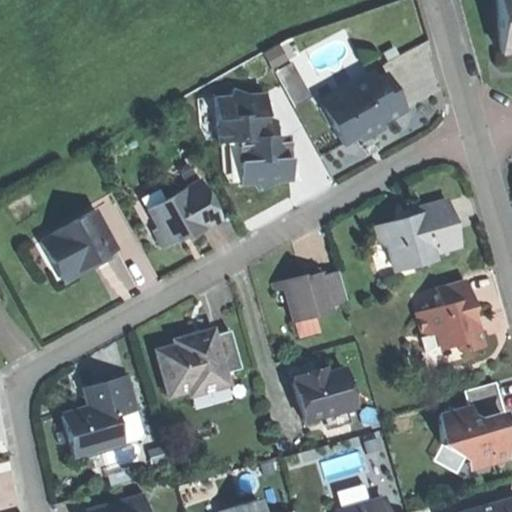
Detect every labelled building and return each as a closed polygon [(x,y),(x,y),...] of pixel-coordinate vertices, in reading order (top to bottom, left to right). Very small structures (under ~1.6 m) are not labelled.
[(511,0),(500,0),(503,53),(511,52),(511,0)] [(293,104),(308,97),(286,45),(270,52),(293,104)] [(334,125),(345,145),(370,131),(373,135),(380,131),(387,128),(385,123),(409,110),(389,72),(380,77),(376,70),(350,84),(353,91),(333,101),(343,120),(334,125)] [(321,100),(324,106),(333,101),(353,91),(350,84),(321,100)] [(215,97),(218,142),(239,141),(242,184),(259,183),(262,188),(271,182),(292,181),(291,167),(290,152),(285,153),(283,136),(269,137),(268,114),(266,93),(247,95),(236,90),(234,96),(215,97)] [(324,106),(334,125),(343,120),(333,101),(324,106)] [(154,231),(163,248),(191,233),(193,237),(207,229),(221,222),(199,180),(148,207),(159,228),(154,231)] [(399,219),(377,225),(382,244),(384,251),(391,249),(397,271),(436,261),(434,252),(461,245),(449,201),(420,209),(412,204),(408,211),(408,227),(399,219)] [(96,211),(40,242),(52,263),(67,255),(76,271),(78,275),(91,267),(100,263),(98,261),(118,250),(96,211)] [(398,214),(399,219),(408,227),(408,211),(403,212),(398,214)] [(381,275),(397,271),(391,249),(384,251),(382,244),(373,246),(381,275)] [(61,279),(76,271),(67,255),(52,263),(61,279)] [(305,275),(286,280),(296,321),(319,315),(334,312),(333,305),(348,301),(341,272),(324,276),(323,271),(305,275)] [(468,279),(439,287),(443,304),(417,311),(423,335),(434,332),(439,351),(460,345),(462,353),(484,347),(477,320),(471,322),(467,308),(473,306),(475,306),(468,279)] [(475,314),(473,306),(467,308),(471,322),(477,320),(475,314)] [(323,330),(319,315),(296,321),(300,336),(323,330)] [(202,332),(195,334),(197,340),(215,335),(214,329),(202,332)] [(159,351),(170,394),(190,389),(191,394),(227,385),(224,372),(241,368),(231,331),(215,335),(197,340),(195,334),(175,340),(176,346),(159,351)] [(464,360),(462,353),(460,345),(439,351),(434,332),(423,335),(431,368),(464,360)] [(319,370),(312,371),(314,378),(328,374),(326,368),(319,370)] [(312,371),(293,377),(305,420),(325,415),(349,408),(355,407),(345,369),(328,374),(314,378),(312,371)] [(74,456),(123,442),(116,416),(138,410),(129,375),(93,385),(98,405),(69,413),(62,415),(69,437),(74,456)] [(497,383),(465,392),(470,407),(443,414),(442,444),(469,461),(492,455),(495,464),(509,460),(509,425),(501,428),(499,422),(498,416),(506,414),(497,383)] [(64,393),(69,413),(98,405),(93,385),(64,393)] [(353,423),(349,408),(325,415),(329,430),(353,423)] [(145,436),(138,410),(116,416),(123,442),(145,436)] [(156,449),(160,462),(170,459),(166,446),(156,449)] [(472,470),(495,464),(492,455),(469,461),(472,470)] [(145,511),(141,496),(88,510),(88,511),(145,511)] [(338,511),(388,511),(385,499),(338,511)] [(511,511),(511,499),(467,511),(511,511)] [(263,511),(260,501),(222,511),(221,511),(263,511)]
